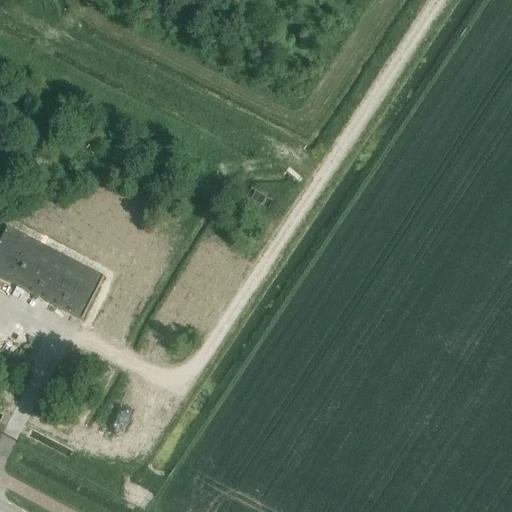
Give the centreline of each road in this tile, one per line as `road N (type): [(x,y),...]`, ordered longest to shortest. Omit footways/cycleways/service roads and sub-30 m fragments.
road 1 (track): [(327,172),(0,7)]
road 2 (track): [(27,60),(232,168),(304,161)]
